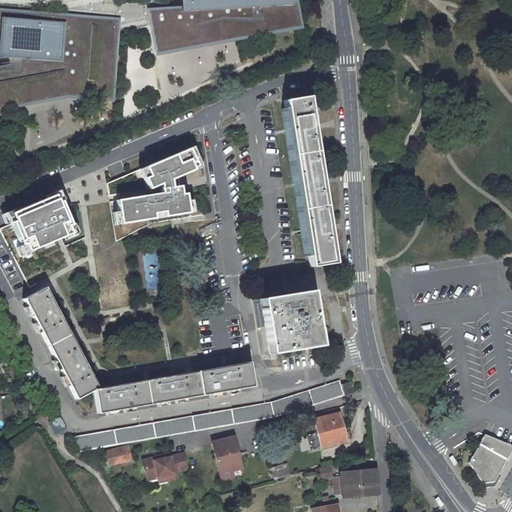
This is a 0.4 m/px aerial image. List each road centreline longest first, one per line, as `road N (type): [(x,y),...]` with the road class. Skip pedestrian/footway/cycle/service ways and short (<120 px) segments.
road 1 (residential): [(0,288),(66,418),(82,427),(261,397)]
road 2 (residential): [(261,397),(242,303),(230,283),(206,114)]
road 3 (tertiary): [(347,73),(370,354)]
road 4 (residential): [(206,114),(0,203)]
road 5 (residential): [(247,95),(276,268)]
road 6 (tertiary): [(382,389),(455,500)]
road 7 (residential): [(382,389),(386,511)]
